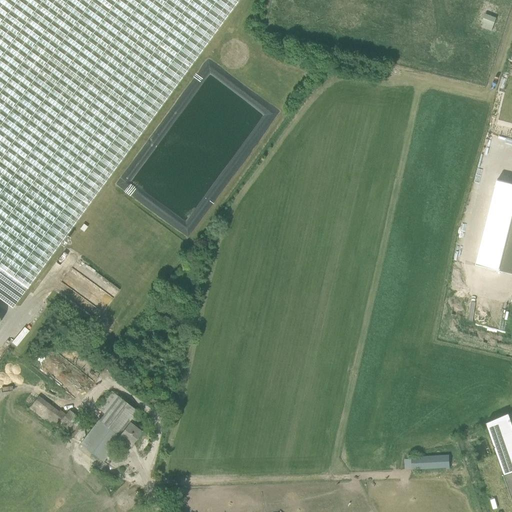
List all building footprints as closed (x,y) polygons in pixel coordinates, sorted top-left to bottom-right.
[(0,0),(0,268),(27,288),(238,0),(0,0)] [(484,15),(482,22),(483,23),(482,27),(492,30),(496,20),(484,15)] [(247,59),(239,40),(219,49),(228,68),(247,59)] [(511,183),(497,179),(476,265),(499,270),(506,241),(511,217),(511,183)] [(511,217),(506,241),(499,270),(511,273),(511,217)] [(0,298),(12,308),(27,288),(0,268),(0,298)] [(126,390),(131,383),(107,365),(102,371),(126,390)] [(140,413),(111,391),(97,409),(103,414),(80,444),(102,462),(121,438),(131,445),(141,432),(132,424),(140,413)] [(67,437),(69,433),(73,436),(83,422),(68,411),(65,415),(59,410),(58,412),(38,396),(29,408),(67,437)] [(511,426),(506,411),(484,420),(504,475),(511,498),(511,426)] [(450,468),(449,454),(411,456),(411,458),(404,458),(404,469),(412,469),(412,470),(446,468),(446,469),(449,469),(449,468),(450,468)]
